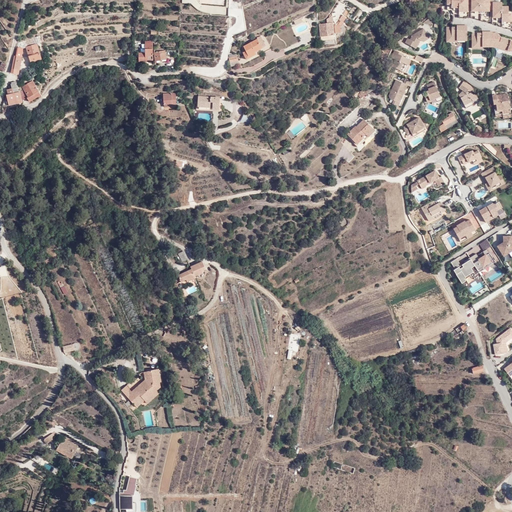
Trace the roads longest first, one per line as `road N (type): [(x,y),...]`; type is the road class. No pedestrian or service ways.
road 1 (track): [(222,273),(263,288),(280,308),(264,420),(268,461),(282,463),(331,441),(350,439),(373,457),(429,443),(495,493)]
road 2 (residential): [(80,366),(214,300),(219,266),(160,237),(152,228),(160,210)]
road 3 (track): [(372,9),(340,46),(307,49),(252,77),(214,73)]
road 4 (residential): [(117,511),(120,418),(80,366)]
road 5 (track): [(401,177),(407,220),(465,316)]
road 6 (residential): [(0,229),(6,253),(46,305),(61,359)]
road 7 (residential): [(507,77),(487,84),(436,57),(408,107)]
road 8 (residential): [(465,316),(444,262),(506,223)]
